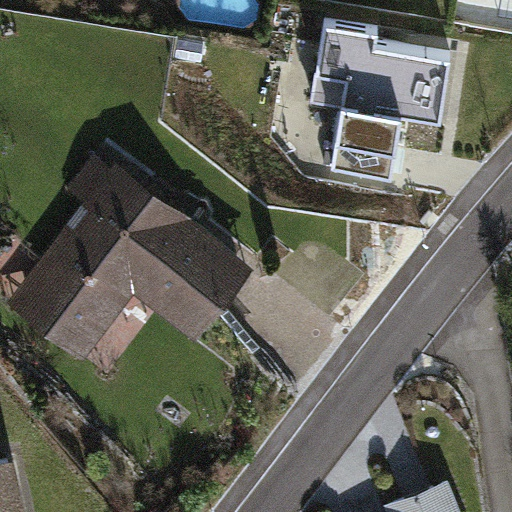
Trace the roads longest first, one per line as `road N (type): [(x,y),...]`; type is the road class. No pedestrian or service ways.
road 1 (residential): [(479,237),(271,511)]
road 2 (residential): [(479,237),(511,463)]
